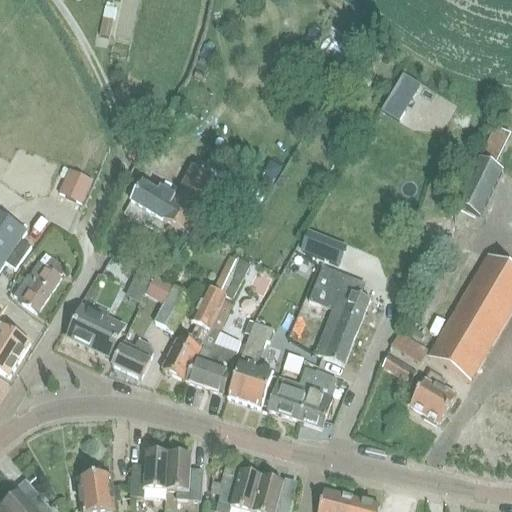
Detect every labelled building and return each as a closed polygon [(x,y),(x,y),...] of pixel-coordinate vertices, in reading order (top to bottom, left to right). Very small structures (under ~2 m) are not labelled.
[(100,37),(110,40),(116,11),(106,8),(100,37)] [(354,39),(333,25),(324,37),(345,51),(354,39)] [(357,79),(362,72),(370,58),(362,53),(354,67),(351,65),(347,72),(357,79)] [(387,104),(378,118),(396,129),(404,114),(387,104)] [(209,151),(204,160),(215,166),(219,157),(209,151)] [(480,219),(502,174),(479,162),(457,207),(480,219)] [(264,177),(266,178),(274,183),(275,183),(282,172),(270,166),(264,177)] [(190,237),(218,184),(192,169),(176,200),(161,192),(158,195),(143,186),(132,204),(132,203),(131,204),(163,223),(163,222),(190,238),(190,237)] [(61,194),(83,204),(93,180),(71,170),(61,194)] [(341,209),(353,188),(341,180),(328,201),(341,209)] [(0,275),(6,266),(17,273),(30,253),(20,246),(27,236),(0,217),(0,275)] [(308,235),(299,253),(339,273),(348,255),(308,235)] [(211,332),(227,301),(232,303),(251,268),(230,258),(213,294),(209,292),(192,326),(198,329),(192,339),(184,335),(163,374),(184,385),(201,353),(210,335),(211,332)] [(471,386),(511,315),(511,275),(488,260),(429,360),(471,386)] [(37,317),(67,272),(52,262),(47,270),(40,265),(29,280),(28,278),(14,299),(23,305),(22,306),(37,317)] [(133,269),(130,275),(128,279),(126,279),(118,295),(141,307),(149,290),(154,280),(133,269)] [(323,269),(309,303),(309,304),(322,309),(332,313),(362,325),(370,303),(342,291),(347,279),(323,269)] [(174,336),(193,300),(175,290),(156,326),(174,336)] [(232,313),(236,305),(232,303),(227,301),(223,308),(232,313)] [(318,319),(322,309),(309,304),(305,314),(318,319)] [(110,360),(124,331),(106,323),(109,316),(100,312),(97,319),(82,312),(68,340),(110,360)] [(344,370),(362,325),(332,313),(315,357),(344,370)] [(269,346),(274,333),(254,326),(228,401),(261,412),(273,375),(258,370),(267,345),(269,346)] [(1,329),(1,331),(0,330),(0,375),(10,381),(31,347),(1,329)] [(241,345),(221,336),(211,332),(210,335),(204,349),(205,350),(198,365),(196,364),(186,386),(222,399),(241,345)] [(421,368),(429,353),(399,336),(391,350),(421,368)] [(142,383),(154,358),(151,348),(139,343),(136,350),(124,345),(112,369),(142,383)] [(280,375),(292,378),(296,359),(284,356),(280,375)] [(410,387),(416,376),(390,360),(384,371),(410,387)] [(299,425),(317,375),(305,371),(299,389),(280,382),(268,414),(299,425)] [(317,375),(299,425),(322,433),(335,402),(334,402),(322,399),(326,387),(335,391),(337,383),(317,374),(317,375)] [(440,429),(457,400),(442,391),(446,385),(431,376),(410,411),(440,429)] [(132,470),(130,500),(144,501),(166,503),(167,494),(169,458),(152,457),(152,452),(147,452),(145,471),(132,470)] [(169,458),(167,494),(178,495),(177,503),(202,505),(204,475),(191,474),(192,459),(174,458),(175,453),(169,453),(169,458)] [(253,511),(262,481),(246,477),(247,472),(242,471),(236,490),(224,487),(216,511),(253,511)] [(290,511),(292,505),(280,502),(284,488),(267,483),(268,478),(263,477),(262,481),(253,511),(290,511)] [(114,511),(114,504),(119,504),(117,492),(112,492),(111,480),(80,484),(80,487),(77,487),(78,497),(81,497),(82,511),(114,511)] [(353,511),(356,502),(325,494),(319,511),(353,511)] [(0,506),(0,508),(2,511),(3,511),(50,511),(39,499),(29,507),(20,496),(6,507),(3,504),(0,506)] [(353,511),(379,511),(380,509),(356,502),(353,511)]
